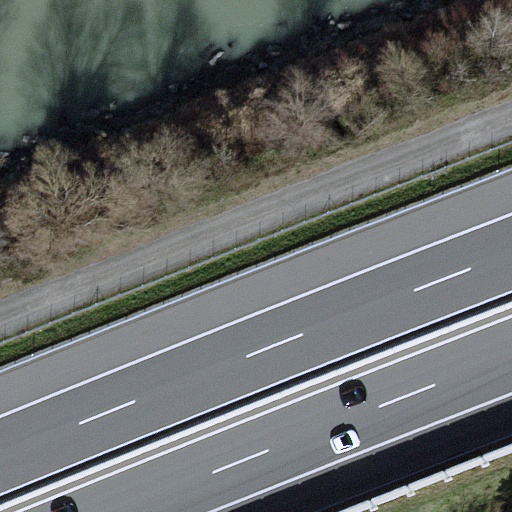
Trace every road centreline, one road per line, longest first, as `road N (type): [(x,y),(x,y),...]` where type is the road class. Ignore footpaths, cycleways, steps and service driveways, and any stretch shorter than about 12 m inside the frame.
road 1 (unclassified): [(511,121),(0,327)]
road 2 (motorway): [(511,251),(0,453)]
road 3 (motorway): [(119,511),(511,356)]
